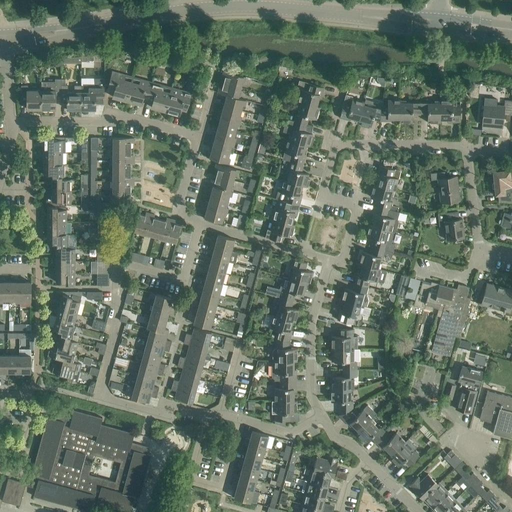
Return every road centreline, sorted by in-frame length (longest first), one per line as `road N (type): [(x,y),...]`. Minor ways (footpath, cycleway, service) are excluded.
road 1 (residential): [(208,414),(112,400),(102,383),(117,306),(116,262),(184,277),(200,224)]
road 2 (tertiary): [(381,18),(217,7),(69,31)]
road 3 (residential): [(194,138),(121,115),(10,121)]
road 4 (residential): [(242,419),(222,489),(190,480),(208,414)]
road 5 (residential): [(322,415),(311,395),(311,324),(334,261)]
road 6 (residential): [(334,261),(200,224)]
road 7 (residential): [(334,261),(346,252),(356,214),(324,188),(333,146)]
road 8 (residential): [(511,257),(479,249),(466,149)]
road 9 (residential): [(466,149),(333,146)]
